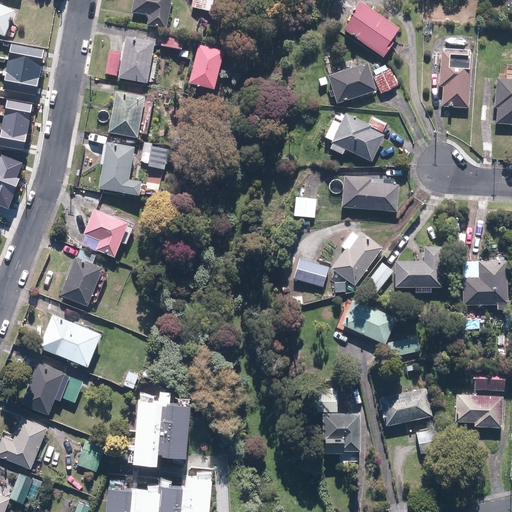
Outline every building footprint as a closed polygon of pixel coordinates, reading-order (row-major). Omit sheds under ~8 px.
[(166,29),(171,0),(133,0),(131,14),(150,17),(148,25),(166,29)] [(214,0),(193,0),(192,7),(213,12),(214,0)] [(344,30),(384,58),(394,44),(392,42),(401,29),(360,0),(351,14),(354,16),(344,30)] [(0,2),(0,34),(5,37),(17,10),(0,2)] [(111,50),(107,76),(149,83),(157,42),(126,36),(124,53),(111,50)] [(163,37),(162,46),(181,49),(180,56),(187,57),(189,41),(163,37)] [(12,44),(9,59),(41,65),(44,50),(12,44)] [(226,50),(199,44),(191,83),(217,89),(226,50)] [(442,106),(469,108),(473,53),(442,51),(440,87),(444,87),(442,106)] [(41,65),(9,59),(6,73),(39,79),(41,65)] [(378,91),(368,63),(329,76),(338,104),(378,91)] [(388,70),(386,65),(374,70),(376,75),(388,70)] [(381,93),(398,85),(391,69),(388,70),(376,75),(374,76),(381,93)] [(39,79),(6,73),(3,89),(35,96),(39,79)] [(511,124),(511,79),(497,78),(495,108),(498,108),(497,123),(511,124)] [(146,96),(118,91),(109,133),(138,139),(146,96)] [(7,100),(4,116),(29,121),(32,105),(7,100)] [(344,118),(336,115),(326,137),(334,141),(331,148),(344,154),(345,150),(372,162),(385,134),(382,133),(386,123),(373,117),(369,124),(346,114),(344,118)] [(4,116),(1,130),(26,134),(29,121),(4,116)] [(26,134),(1,130),(0,137),(0,145),(24,150),(26,134)] [(136,145),(108,141),(101,189),(142,195),(144,182),(131,180),(136,145)] [(167,145),(145,142),(142,165),(164,168),(167,145)] [(1,155),(0,158),(0,171),(16,178),(22,163),(1,155)] [(16,178),(0,171),(0,187),(14,193),(19,179),(16,178)] [(343,175),(341,207),(397,210),(399,184),(394,183),(394,178),(385,177),(384,184),(374,183),(374,177),(343,175)] [(14,193),(0,187),(0,205),(8,209),(14,193)] [(317,199),(297,196),(294,216),(315,218),(317,199)] [(130,223),(95,207),(85,233),(102,240),(98,250),(116,257),(130,223)] [(351,231),(341,245),(345,248),(331,268),(354,285),(383,246),(364,232),(360,237),(351,231)] [(424,262),(397,261),(396,286),(416,288),(416,292),(431,292),(431,286),(444,287),(447,245),(425,244),(424,262)] [(97,256),(79,249),(61,295),(87,305),(102,266),(94,263),(97,256)] [(300,257),(295,278),(323,286),(329,265),(300,257)] [(507,303),(508,261),(462,261),(462,303),(507,303)] [(393,272),(382,262),(364,284),(375,293),(393,272)] [(347,282),(334,281),(334,291),(347,292),(347,282)] [(303,304),(303,288),(282,287),(282,304),(303,304)] [(397,316),(361,300),(359,303),(352,299),(342,322),(386,342),(397,316)] [(53,313),(40,347),(90,367),(103,333),(53,313)] [(389,341),(393,357),(421,351),(417,335),(389,341)] [(86,380),(40,361),(23,402),(50,413),(55,400),(60,402),(62,397),(76,403),(86,380)] [(476,364),(475,387),(503,389),(504,366),(476,364)] [(142,375),(131,370),(125,384),(136,389),(142,375)] [(427,387),(378,398),(384,426),(433,415),(427,387)] [(311,410),(324,411),(322,437),(326,437),(325,450),(345,452),(345,449),(358,450),(361,412),(338,410),(339,391),(313,389),(311,410)] [(502,426),(503,395),(457,394),(456,420),(474,421),(474,425),(502,426)] [(133,464),(158,466),(159,456),(186,459),(191,406),(139,402),(133,464)] [(3,436),(0,443),(0,455),(31,469),(48,428),(24,417),(14,440),(3,436)] [(436,428),(416,432),(419,445),(438,441),(436,428)] [(105,447),(87,440),(78,465),(96,472),(105,447)] [(19,473),(10,497),(12,498),(12,499),(23,504),(26,497),(33,478),(19,473)] [(209,511),(213,478),(186,476),(185,486),(147,483),(146,490),(125,488),(124,491),(108,490),(105,511),(209,511)] [(43,482),(33,478),(26,497),(37,501),(43,482)] [(236,486),(223,497),(231,506),(244,494),(236,486)] [(0,511),(6,511),(12,499),(12,498),(10,497),(0,492),(0,511)] [(89,511),(92,506),(79,502),(75,511),(89,511)]
